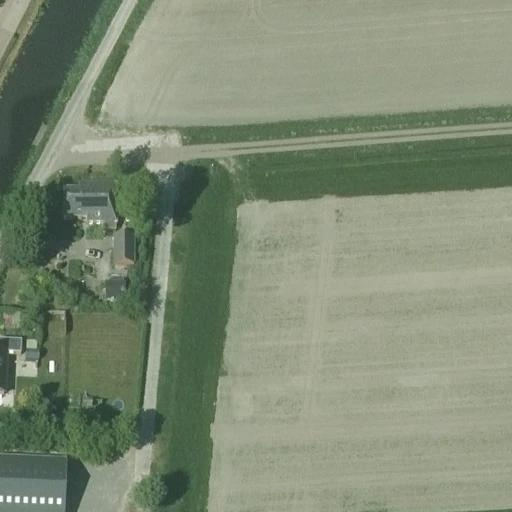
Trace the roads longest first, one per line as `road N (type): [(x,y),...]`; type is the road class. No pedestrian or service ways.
road 1 (track): [(46,159),(511,131)]
road 2 (unclassified): [(0,248),(130,0)]
